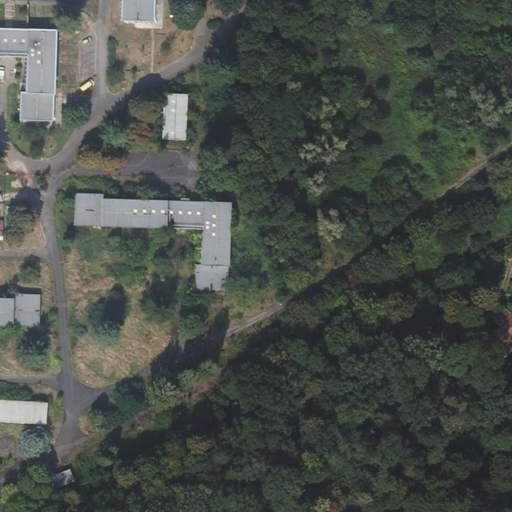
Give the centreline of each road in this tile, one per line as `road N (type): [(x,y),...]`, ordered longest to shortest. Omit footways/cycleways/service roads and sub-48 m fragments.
road 1 (track): [(33,511),(111,496),(242,510),(300,494),(320,471),(323,401),(349,357),(400,332),(443,337)]
road 2 (track): [(421,332),(368,511)]
